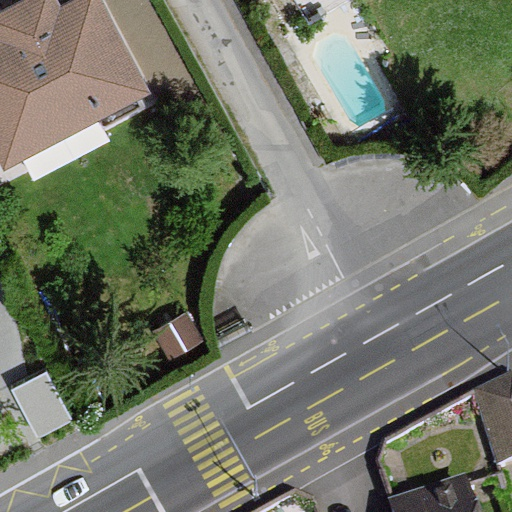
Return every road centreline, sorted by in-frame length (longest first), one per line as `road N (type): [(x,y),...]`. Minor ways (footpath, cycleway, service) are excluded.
road 1 (residential): [(397,338),(205,0)]
road 2 (secondary): [(91,511),(397,338)]
road 3 (secondary): [(397,338),(511,276)]
